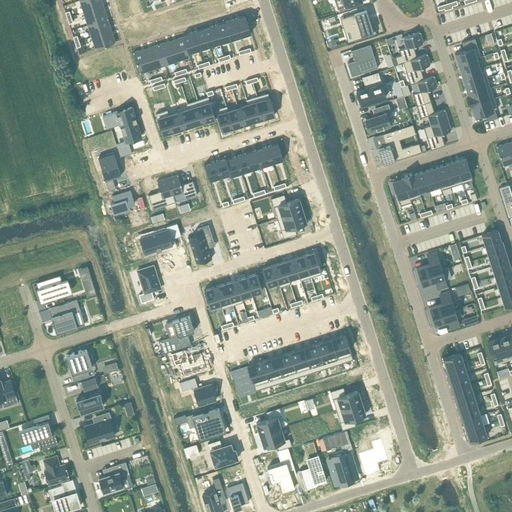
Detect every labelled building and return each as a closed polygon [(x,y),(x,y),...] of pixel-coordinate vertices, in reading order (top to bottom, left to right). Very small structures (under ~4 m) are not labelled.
[(79,0),(83,12),(103,6),(101,0),(79,0)] [(456,0),(447,3),(449,9),(452,8),(452,6),(457,4),(456,0)] [(103,6),(83,12),(87,25),(107,18),(103,6)] [(354,14),(340,18),(340,19),(341,19),(345,31),(351,30),(353,38),(354,40),(376,33),(371,18),(369,19),(366,9),(354,13),(354,14)] [(245,15),(234,19),(240,36),(251,33),(245,15)] [(107,18),(87,25),(91,37),(111,31),(107,19),(108,19),(107,18)] [(234,19),(224,22),(230,39),(240,36),(234,19)] [(224,22),(214,25),(219,43),(230,39),(224,22)] [(214,25),(204,28),(209,46),(219,43),(214,25)] [(204,28),(193,32),(199,49),(209,46),(204,28)] [(111,31),(91,37),(95,49),(95,50),(115,44),(115,43),(111,31)] [(193,32),(182,35),(183,37),(184,37),(189,53),(199,49),(193,32)] [(400,55),(391,57),(392,61),(393,64),(394,65),(403,62),(402,62),(417,57),(413,46),(423,43),(420,32),(402,37),(406,47),(399,50),(400,55)] [(183,37),(171,41),(178,61),(190,57),(189,53),(184,37),(183,37)] [(464,50),(455,53),(458,64),(478,58),(481,57),(477,46),(475,38),(461,42),(464,50)] [(171,41),(159,45),(165,65),(178,61),(171,41)] [(355,60),(347,62),(350,73),(350,74),(350,73),(351,76),(377,68),(370,44),(351,50),(353,57),(352,57),(353,58),(354,57),(355,60)] [(159,45),(146,49),(153,69),(165,65),(159,45)] [(134,53),(133,53),(139,73),(140,73),(153,69),(146,49),(134,53)] [(417,57),(402,62),(403,62),(409,83),(410,84),(417,82),(416,81),(424,79),(424,78),(420,68),(430,64),(427,54),(427,53),(417,57)] [(478,58),(458,64),(462,74),(482,68),(481,67),(478,58)] [(482,68),(462,74),(465,84),(487,77),(484,67),(481,67),(482,68)] [(367,87),(356,91),(361,105),(386,97),(378,72),(363,77),(367,87)] [(420,91),(412,93),(416,105),(431,101),(427,89),(437,86),(434,76),(434,75),(424,78),(424,79),(416,81),(417,82),(420,91)] [(487,77),(465,84),(468,94),(468,95),(490,88),(487,77)] [(468,94),(466,95),(470,106),(472,105),(494,98),(490,88),(468,95),(468,94)] [(268,93),(257,96),(264,118),(275,115),(268,93)] [(257,96),(246,100),(247,104),(248,104),(253,122),(264,118),(257,96)] [(208,97),(197,100),(204,123),(215,119),(208,97)] [(494,98),(472,105),(475,116),(485,112),(487,120),(497,117),(495,109),(497,109),(494,98)] [(197,100),(186,104),(187,106),(188,106),(194,126),(204,123),(197,100)] [(431,101),(416,105),(420,118),(427,115),(430,125),(448,119),(444,109),(434,112),(431,101)] [(377,115),(365,119),(369,132),(390,126),(386,113),(391,112),(388,103),(375,107),(377,115)] [(247,104),(238,107),(243,125),(253,122),(248,104),(247,104)] [(131,106),(101,116),(105,128),(119,123),(124,140),(140,135),(131,106)] [(187,106),(177,109),(177,112),(178,111),(184,129),(194,126),(188,106),(187,106)] [(226,106),(215,109),(222,131),(233,128),(227,110),(228,110),(226,106)] [(228,110),(227,110),(233,128),(243,125),(238,107),(228,110)] [(167,110),(155,114),(163,136),(173,132),(168,115),(167,110)] [(168,115),(173,132),(184,129),(178,111),(177,112),(168,115)] [(90,116),(79,120),(84,138),(96,134),(90,116)] [(430,125),(423,127),(430,150),(445,145),(441,133),(451,130),(448,119),(430,125)] [(386,145),(378,147),(383,164),(421,151),(419,146),(418,143),(402,148),(399,139),(416,134),(412,124),(382,133),(386,145)] [(127,140),(116,144),(120,156),(131,152),(127,140)] [(511,150),(509,142),(496,146),(503,166),(511,162),(511,150)] [(278,143),(267,146),(272,162),(283,159),(278,143)] [(267,146),(257,149),(262,165),(272,162),(267,146)] [(257,149),(247,152),(252,169),(262,165),(257,149)] [(114,152),(98,157),(109,190),(116,188),(113,178),(121,175),(114,152)] [(247,152),(236,156),(242,172),(252,169),(247,152)] [(236,156),(226,159),(231,173),(230,173),(230,175),(242,172),(236,156)] [(226,157),(215,161),(220,177),(230,173),(231,173),(226,159),(226,157)] [(465,158),(454,161),(461,183),(472,180),(465,158)] [(215,161),(204,164),(209,180),(220,177),(215,161)] [(454,161),(444,164),(451,186),(461,183),(454,161)] [(444,164),(434,168),(439,185),(440,190),(451,186),(444,164)] [(434,168),(424,171),(429,188),(439,185),(434,168)] [(414,174),(413,174),(419,192),(429,188),(424,171),(414,174)] [(413,172),(402,176),(402,178),(403,177),(410,200),(410,199),(421,196),(419,192),(413,174),(414,174),(413,172)] [(177,174),(167,177),(172,195),(173,195),(180,192),(182,192),(184,199),(197,195),(192,180),(181,184),(177,174)] [(160,191),(148,194),(152,209),(175,202),(172,195),(167,177),(156,181),(160,191)] [(402,178),(392,181),(400,206),(411,202),(410,199),(410,200),(403,177),(402,178)] [(511,195),(509,185),(499,188),(508,216),(511,215),(511,195)] [(130,189),(112,195),(114,202),(110,203),(114,215),(130,210),(128,205),(134,203),(130,189)] [(284,194),(271,198),(277,218),(302,210),(298,198),(286,202),(284,194)] [(445,203),(438,205),(439,211),(447,209),(446,205),(445,203)] [(302,210),(277,218),(283,238),(296,234),(294,226),(306,222),(302,210)] [(147,212),(130,217),(134,229),(151,223),(147,212)] [(166,229),(139,237),(144,253),(172,244),(171,239),(181,235),(176,222),(166,226),(166,229)] [(199,234),(189,237),(197,262),(212,257),(209,246),(210,246),(210,244),(214,243),(208,224),(197,228),(199,234)] [(497,229),(481,235),(485,245),(501,240),(497,229)] [(501,240),(485,245),(488,256),(504,250),(501,240)] [(504,250),(488,256),(491,266),(507,261),(504,250)] [(314,251),(303,255),(311,277),(321,273),(314,251)] [(429,264),(417,268),(420,276),(441,269),(441,270),(444,269),(441,257),(438,258),(436,252),(427,255),(429,264)] [(303,255),(293,258),(299,275),(298,276),(300,280),(311,277),(303,255)] [(293,258),(283,261),(288,279),(289,279),(298,276),(299,275),(293,258)] [(283,261),(273,265),(278,282),(279,287),(290,283),(289,279),(288,279),(283,261)] [(507,261),(491,266),(494,276),(510,271),(507,261)] [(153,265),(137,270),(144,292),(139,294),(141,302),(154,298),(151,291),(160,288),(153,265)] [(273,265),(262,268),(267,285),(278,282),(273,265)] [(441,269),(420,276),(422,285),(435,281),(438,289),(447,286),(445,280),(451,277),(448,268),(444,269),(441,270),(441,269)] [(511,275),(510,271),(494,276),(498,287),(511,282),(511,275)] [(256,273),(246,276),(251,294),(252,294),(262,290),(256,273)] [(60,274),(36,282),(38,289),(40,296),(42,301),(42,303),(47,301),(66,295),(66,293),(71,291),(67,279),(62,281),(60,274)] [(90,275),(81,278),(87,297),(96,294),(90,275)] [(246,276),(235,280),(242,299),(252,296),(251,294),(246,276)] [(235,280),(225,283),(232,305),(242,302),(242,299),(235,280)] [(511,282),(498,287),(501,297),(511,293),(511,282)] [(225,283),(215,286),(220,304),(222,308),(232,305),(225,283)] [(468,283),(455,287),(457,296),(471,292),(468,283)] [(215,286),(204,289),(210,307),(220,304),(215,286)] [(442,303),(429,307),(432,316),(454,309),(448,292),(439,294),(442,303)] [(511,293),(501,297),(504,308),(511,305),(511,293)] [(77,300),(48,309),(49,310),(51,310),(54,321),(52,322),(56,333),(60,332),(85,324),(77,300)] [(454,309),(432,316),(435,324),(447,320),(450,329),(459,326),(454,309)] [(160,340),(158,340),(163,353),(191,344),(190,343),(186,333),(190,332),(194,330),(191,321),(189,317),(190,316),(189,315),(172,321),(177,335),(160,341),(160,340)] [(476,315),(462,319),(464,326),(478,321),(476,315)] [(345,334),(331,338),(339,364),(353,359),(345,334)] [(511,345),(508,334),(498,338),(505,361),(511,358),(511,345)] [(331,338),(317,343),(325,368),(339,364),(331,338)] [(498,338),(487,341),(495,364),(505,361),(498,338)] [(317,343),(303,347),(311,372),(325,368),(317,343)] [(303,347),(289,352),(297,377),(311,372),(303,347)] [(86,348),(66,355),(68,362),(74,381),(89,376),(89,375),(87,369),(88,368),(92,367),(86,348)] [(186,351),(173,355),(176,367),(182,365),(185,376),(207,369),(203,354),(188,358),(186,351)] [(289,352),(275,356),(283,381),(297,377),(289,352)] [(460,352),(442,358),(446,369),(463,363),(460,352)] [(275,356),(261,361),(269,386),(283,381),(275,356)] [(261,361),(247,365),(255,390),(269,386),(261,361)] [(463,363),(446,369),(449,379),(467,374),(463,363)] [(255,392),(247,366),(241,368),(250,394),(255,392)] [(246,395),(237,369),(231,371),(240,397),(246,395)] [(508,370),(497,373),(499,380),(510,376),(508,370)] [(467,374),(449,379),(453,390),(470,384),(467,374)] [(95,377),(81,381),(84,391),(98,386),(95,377)] [(194,377),(179,381),(182,390),(193,386),(198,404),(215,399),(211,384),(197,388),(194,377)] [(0,378),(0,399),(1,399),(3,407),(4,406),(18,402),(17,400),(11,379),(1,382),(0,378)] [(470,384),(453,390),(456,400),(473,394),(470,384)] [(343,387),(330,391),(336,410),(361,402),(357,390),(345,394),(343,387)] [(80,398),(76,399),(80,413),(104,405),(99,391),(80,398)] [(473,394),(456,400),(459,410),(477,405),(473,394)] [(361,402),(336,410),(342,429),(355,425),(353,418),(365,414),(361,402)] [(217,405),(185,416),(189,427),(194,425),(199,438),(225,430),(217,405)] [(477,405),(459,410),(462,420),(461,421),(462,421),(480,415),(477,405)] [(268,419),(256,422),(260,434),(280,428),(277,416),(281,415),(279,407),(266,411),(268,419)] [(94,423),(84,426),(90,443),(104,439),(115,435),(109,419),(111,418),(109,412),(97,416),(99,421),(94,423)] [(183,416),(183,414),(173,417),(175,424),(186,420),(185,415),(183,416)] [(480,415),(462,421),(466,431),(483,425),(480,415)] [(35,425),(23,429),(27,441),(31,440),(36,438),(38,437),(42,449),(55,445),(55,444),(53,438),(50,428),(49,426),(47,427),(46,423),(44,417),(37,419),(33,420),(34,424),(35,425)] [(483,425),(466,431),(469,441),(472,440),(473,442),(479,441),(478,439),(487,436),(483,425)] [(280,428),(260,434),(264,446),(276,442),(278,450),(279,449),(287,447),(291,445),(289,438),(284,440),(280,428)] [(344,431),(323,438),(327,449),(348,442),(344,431)] [(374,449),(358,454),(365,476),(374,473),(374,472),(380,470),(377,463),(388,459),(381,439),(371,442),(374,449)] [(217,440),(206,443),(207,449),(206,449),(211,467),(236,459),(233,448),(230,449),(228,442),(218,445),(217,440)] [(183,447),(186,457),(199,453),(196,443),(183,447)] [(309,467),(299,470),(305,489),(316,485),(316,483),(326,480),(318,454),(315,444),(305,448),(308,457),(306,458),(309,467)] [(295,445),(289,447),(291,454),(297,452),(295,445)] [(283,462),(268,467),(272,480),(281,477),(284,489),(294,486),(289,469),(294,468),(287,447),(279,449),(283,462)] [(333,458),(327,460),(334,480),(340,478),(341,481),(351,478),(348,468),(353,466),(349,453),(343,455),(343,453),(333,456),(333,458)] [(56,456),(43,460),(46,470),(44,471),(46,478),(48,484),(69,478),(64,464),(63,464),(59,466),(56,456)] [(28,459),(18,463),(20,468),(23,475),(24,480),(30,478),(29,473),(33,472),(32,470),(30,465),(28,459)] [(102,476),(99,477),(100,481),(100,482),(99,483),(101,490),(103,489),(103,491),(103,492),(108,490),(122,485),(120,477),(129,474),(125,461),(111,466),(113,473),(104,475),(102,476)] [(242,482),(226,487),(233,510),(238,508),(238,507),(241,505),(241,504),(249,502),(242,482)] [(63,485),(51,488),(51,489),(58,511),(59,511),(76,507),(80,506),(79,502),(78,497),(76,498),(74,491),(66,494),(63,486),(63,485),(63,484),(63,485)] [(223,511),(217,490),(203,495),(203,496),(208,511),(223,511)] [(14,497),(0,501),(0,510),(13,506),(17,505),(16,503),(14,497)] [(109,511),(115,509),(115,511),(123,511),(128,511),(125,499),(107,503),(109,511)]
